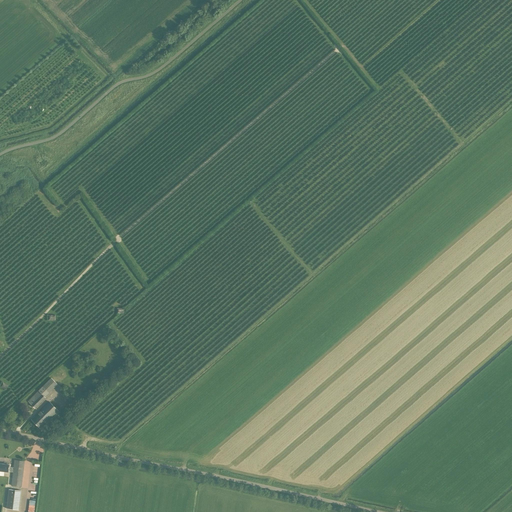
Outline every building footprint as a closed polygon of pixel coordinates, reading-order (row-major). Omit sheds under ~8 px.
[(28,401),(35,408),(46,398),(45,397),(58,384),(51,378),(28,401)] [(9,387),(2,383),(0,386),(0,388),(6,391),(9,387)] [(58,411),(49,402),(32,420),(41,429),(58,411)] [(0,474),(4,474),(4,472),(13,472),(11,486),(22,487),(24,461),(14,460),(13,467),(8,467),(9,465),(0,463),(0,474)] [(6,509),(19,510),(21,491),(9,489),(6,509)]
